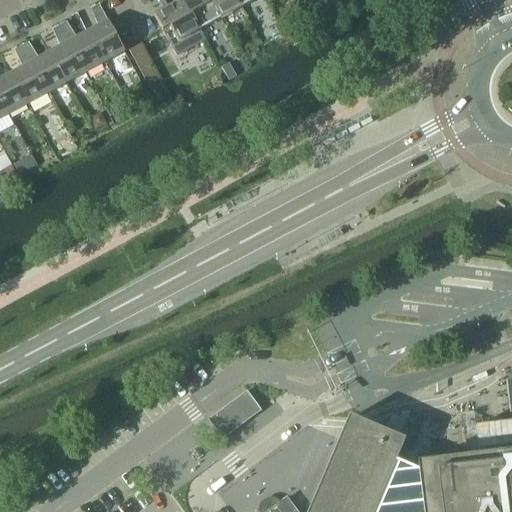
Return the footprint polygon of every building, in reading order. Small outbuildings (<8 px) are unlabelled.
[(200,0),(185,0),(176,5),(184,20),(192,16),(201,31),(221,20),(213,5),(206,9),(200,0)] [(200,0),(206,9),(213,5),(221,20),(242,9),(236,0),(200,0)] [(236,0),(242,9),(252,3),(258,15),(270,8),(265,0),(236,0)] [(321,0),(327,10),(344,0),(321,0)] [(162,33),(163,32),(170,28),(184,54),(206,42),(200,31),(201,31),(192,16),(184,20),(176,5),(153,18),(162,33)] [(98,27),(88,33),(105,64),(124,54),(108,23),(109,23),(100,6),(90,10),(98,27)] [(67,23),(60,27),(86,75),(105,64),(88,33),(77,39),(67,23)] [(59,49),(50,54),(67,85),(86,75),(60,27),(52,31),(59,49)] [(170,28),(163,32),(177,58),(184,54),(170,28)] [(29,44),(23,47),(48,95),(67,85),(50,54),(38,59),(29,44)] [(141,45),(129,51),(135,62),(146,56),(141,45)] [(22,69),(12,74),(29,105),(48,95),(23,47),(15,52),(22,69)] [(0,80),(0,99),(9,116),(29,105),(12,74),(0,80)] [(0,120),(9,116),(0,99),(0,120)] [(31,156),(22,161),(27,171),(37,166),(31,156)] [(247,393),(209,422),(223,441),(262,412),(247,393)] [(511,511),(511,461),(421,473),(399,465),(407,445),(349,422),(310,511),(298,511),(286,495),(270,507),(263,511),(511,511)]
